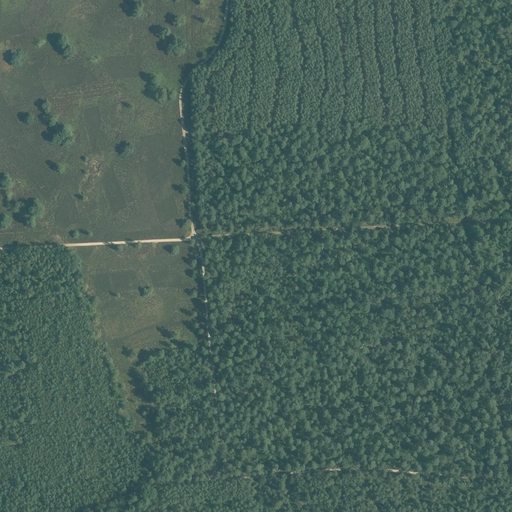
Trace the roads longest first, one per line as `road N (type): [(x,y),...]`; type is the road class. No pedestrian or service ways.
road 1 (track): [(511,479),(383,469),(164,484),(97,511)]
road 2 (track): [(196,239),(511,222)]
road 3 (track): [(226,0),(216,46),(185,80),(180,100),(196,239)]
road 4 (track): [(196,239),(222,462),(208,482)]
road 5 (track): [(0,249),(196,239)]
road 6 (track): [(508,479),(493,318),(511,310)]
